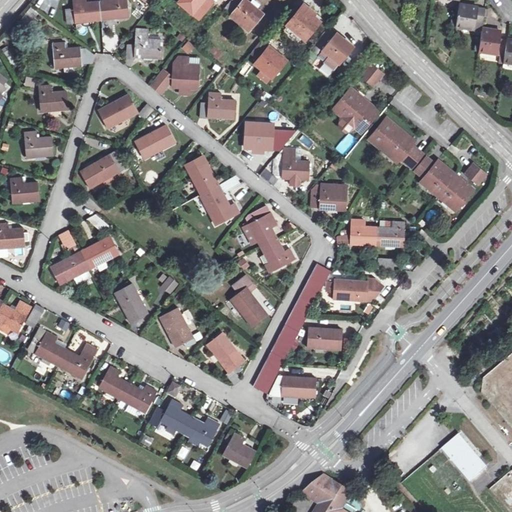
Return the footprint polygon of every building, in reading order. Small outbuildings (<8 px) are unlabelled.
[(66,9),(68,23),(85,21),(85,18),(93,18),(94,20),(111,19),(110,16),(119,15),(120,18),(128,17),(125,0),(114,0),(114,1),(86,3),(85,0),(72,0),(74,8),(66,9)] [(139,0),(131,0),(132,3),(141,11),(146,5),(139,0)] [(232,0),(225,9),(231,14),(231,15),(250,31),(264,14),(247,0),(232,0)] [(305,4),(287,25),(306,40),(321,22),(311,13),(313,11),(305,4)] [(460,4),(456,26),(475,29),(476,22),(483,23),(485,15),(485,8),(460,4)] [(329,27),(311,50),(318,56),(324,50),(330,55),(324,61),(334,69),(354,46),(338,33),(337,33),(329,27)] [(127,44),(126,58),(135,58),(135,56),(144,56),(144,54),(152,54),(152,57),(161,57),(162,40),(148,39),(148,29),(136,28),(135,44),(127,44)] [(483,28),(479,51),(500,54),(499,63),(504,64),(505,61),(508,38),(501,37),(502,31),(483,28)] [(261,41),(252,52),(259,59),(255,64),(262,70),(270,76),(271,77),(285,60),(261,41)] [(65,42),(53,43),(55,67),(65,66),(65,64),(73,63),(73,66),(74,66),(82,65),(82,64),(92,62),(94,55),(86,48),(81,49),(81,47),(66,48),(65,42)] [(208,42),(203,48),(216,58),(220,52),(208,42)] [(183,52),(191,53),(192,44),(184,43),(183,52)] [(324,50),(318,56),(324,61),(330,55),(324,50)] [(174,63),(172,87),(180,87),(180,92),(190,93),(190,88),(198,89),(201,58),(179,56),(174,63)] [(246,76),(252,65),(246,61),(239,72),(246,76)] [(65,64),(65,66),(65,72),(74,71),(74,66),(73,66),(73,63),(65,64)] [(382,74),(371,64),(361,75),(373,85),(382,74)] [(163,69),(151,84),(161,92),(169,83),(170,74),(163,69)] [(270,76),(262,70),(259,74),(266,81),(270,76)] [(0,72),(0,80),(4,84),(8,79),(0,72)] [(26,77),(25,85),(32,86),(34,78),(26,77)] [(39,87),(42,111),(51,111),(50,108),(58,108),(58,110),(68,109),(67,92),(52,93),(51,86),(39,87)] [(363,98),(351,88),(334,109),(343,117),(349,116),(355,121),(355,127),(362,132),(379,111),(370,103),(367,106),(360,101),(363,98)] [(201,102),(200,118),(208,118),(208,116),(217,117),(217,114),(225,115),(225,117),(235,118),(236,101),(221,100),(222,92),(210,92),(209,102),(201,102)] [(104,107),(99,110),(108,127),(124,118),(125,119),(138,112),(128,94),(121,98),(122,101),(105,110),(104,107)] [(370,103),(363,98),(360,101),(367,106),(370,103)] [(146,120),(154,110),(147,104),(139,114),(146,120)] [(161,114),(155,110),(148,119),(151,123),(161,114)] [(349,116),(343,117),(342,118),(339,125),(347,131),(354,128),(355,127),(355,121),(349,116)] [(411,167),(423,154),(412,145),(405,139),(408,135),(387,117),(369,139),(390,156),(393,153),(400,159),(411,167)] [(247,123),(245,147),(254,148),(254,145),(262,146),(262,148),(280,149),(281,131),(259,129),(259,123),(247,123)] [(140,138),(136,140),(144,157),(161,148),(162,149),(175,142),(166,125),(158,129),(159,131),(142,139),(140,138)] [(159,131),(158,129),(140,138),(142,139),(159,131)] [(25,132),(27,157),(36,156),(36,154),(44,153),(44,156),(53,155),(52,138),(38,139),(37,131),(25,132)] [(348,133),(336,149),(345,156),(357,140),(348,133)] [(405,139),(412,145),(415,141),(408,135),(405,139)] [(275,158),(275,176),(282,176),(282,178),(291,178),(291,184),(300,184),(300,179),(309,179),(310,162),(301,161),(295,161),(295,154),(296,148),(284,148),(275,158)] [(89,166),(80,170),(90,188),(107,179),(106,178),(119,171),(120,172),(127,168),(117,150),(104,157),(106,159),(90,168),(89,166)] [(393,153),(390,156),(398,162),(400,159),(393,153)] [(209,165),(204,156),(186,165),(193,178),(194,178),(211,211),(210,211),(217,224),(234,215),(236,218),(241,215),(242,213),(237,203),(228,208),(220,192),(221,191),(222,192),(230,188),(223,175),(218,178),(219,180),(215,182),(206,166),(209,165)] [(427,157),(415,171),(424,178),(429,182),(425,185),(451,207),(454,203),(459,207),(474,189),(466,183),(463,187),(459,184),(462,180),(443,164),(440,168),(436,164),(427,157)] [(474,164),(466,173),(478,183),(486,174),(474,164)] [(10,178),(13,202),(22,201),(21,199),(30,198),(30,201),(39,200),(38,183),(23,184),(23,177),(10,178)] [(312,189),(311,206),(319,207),(319,208),(329,209),(329,206),(337,207),(337,209),(346,210),(347,192),(347,185),(337,184),(321,183),(321,184),(318,184),(312,189)] [(270,212),(267,206),(250,215),(246,218),(249,224),(243,227),(251,242),(258,239),(262,247),(277,239),(271,226),(277,223),(272,212),(270,212)] [(96,214),(87,219),(101,231),(110,226),(96,214)] [(377,245),(378,227),(364,226),(365,219),(352,219),(351,235),(336,238),(338,245),(351,243),(360,244),(360,241),(369,242),(369,244),(377,245)] [(378,227),(377,245),(387,245),(387,243),(395,243),(395,246),(404,246),(406,221),(393,221),(393,227),(380,227),(378,227)] [(0,247),(7,247),(7,245),(15,245),(15,247),(25,246),(23,228),(9,229),(8,223),(0,223),(0,247)] [(427,233),(422,229),(417,234),(423,239),(427,233)] [(68,231),(60,236),(66,249),(75,245),(68,231)] [(119,254),(110,236),(102,240),(103,242),(87,250),(86,248),(76,253),(77,255),(60,264),(59,262),(51,266),(60,284),(73,277),(72,276),(105,259),(106,260),(119,254)] [(284,252),(277,239),(262,247),(270,263),(266,265),(271,272),(296,259),(290,249),(284,252)] [(377,269),(393,270),(394,259),(378,258),(377,269)] [(331,271),(318,264),(254,386),(267,393),(276,376),(331,271)] [(256,287),(247,275),(233,286),(239,294),(233,299),(244,313),(243,314),(252,326),(268,314),(262,307),(260,309),(248,294),(256,287)] [(179,284),(170,277),(162,287),(170,294),(179,284)] [(334,282),(328,282),(328,291),(334,291),(333,297),(353,298),(352,300),(367,301),(367,298),(373,298),(386,280),(368,279),(368,282),(359,281),(359,284),(340,282),(341,280),(335,280),(334,282)] [(141,300),(132,284),(116,293),(118,298),(121,297),(129,313),(127,314),(131,323),(149,313),(142,300),(141,300)] [(0,322),(2,324),(0,327),(0,328),(8,333),(10,328),(18,332),(31,307),(21,301),(15,311),(0,302),(0,322)] [(34,328),(44,309),(35,305),(25,323),(34,328)] [(186,325),(178,308),(161,317),(164,322),(166,321),(174,337),(172,338),(176,346),(185,342),(187,347),(197,343),(187,324),(186,325)] [(314,328),(309,327),(308,345),(326,347),(326,348),(341,349),(342,329),(333,329),(333,331),(314,330),(314,328)] [(39,328),(28,349),(43,357),(44,358),(45,355),(52,359),(51,362),(59,366),(67,370),(68,368),(76,372),(74,374),(82,378),(97,349),(87,344),(79,357),(67,350),(65,349),(55,344),(57,339),(58,338),(39,328)] [(228,338),(224,333),(209,345),(221,359),(220,360),(229,372),(244,359),(239,352),(237,354),(226,339),(228,338)] [(55,344),(65,349),(67,345),(57,339),(55,344)] [(45,355),(44,358),(43,357),(41,361),(49,365),(51,362),(52,359),(45,355)] [(111,366),(99,387),(107,392),(108,390),(116,394),(115,396),(122,400),(130,404),(131,402),(139,406),(138,408),(145,412),(157,391),(146,386),(143,391),(131,385),(118,378),(121,372),(111,366)] [(235,371),(228,377),(235,385),(241,379),(235,371)] [(31,372),(30,378),(40,381),(42,375),(31,372)] [(289,377),(276,376),(267,393),(267,395),(282,396),(282,394),(301,395),(301,397),(316,397),(317,378),(308,377),(308,380),(289,379),(289,377)] [(173,384),(169,391),(176,394),(179,388),(173,384)] [(69,399),(72,393),(63,389),(60,396),(69,399)] [(158,408),(151,421),(158,425),(161,421),(169,425),(165,431),(174,435),(177,430),(184,433),(192,437),(193,435),(201,439),(200,442),(208,446),(219,425),(208,419),(205,424),(193,418),(180,411),(183,405),(173,399),(165,413),(158,408)] [(233,413),(227,409),(221,420),(228,423),(233,413)] [(235,433),(223,454),(231,459),(233,457),(240,460),(239,463),(248,467),(256,452),(242,445),(246,439),(235,433)] [(459,435),(443,449),(470,481),(487,468),(459,435)] [(183,447),(177,455),(183,460),(189,452),(183,447)] [(191,458),(188,465),(196,469),(199,461),(191,458)] [(342,511),(341,511),(351,494),(329,480),(324,477),(313,485),(303,493),(303,494),(320,504),(315,511),(342,511)]
